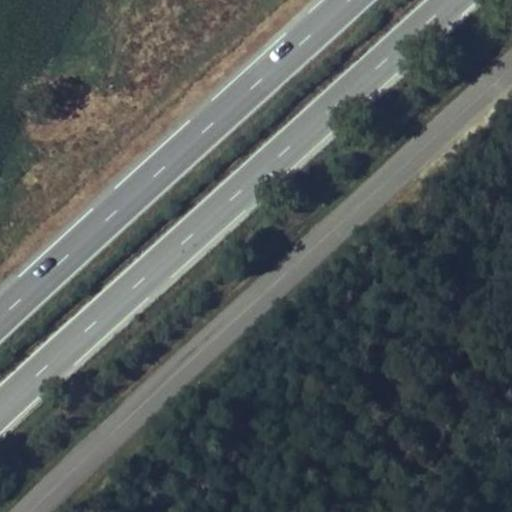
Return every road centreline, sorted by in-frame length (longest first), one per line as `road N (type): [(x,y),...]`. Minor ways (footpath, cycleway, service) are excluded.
road 1 (unclassified): [(24,511),(511,69)]
road 2 (primary): [(0,404),(443,0)]
road 3 (primary): [(342,0),(0,311)]
